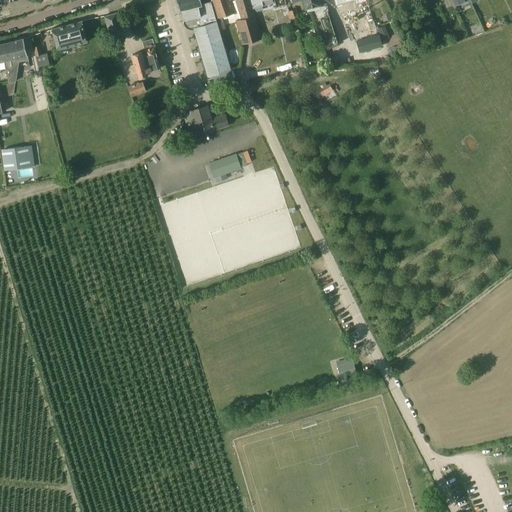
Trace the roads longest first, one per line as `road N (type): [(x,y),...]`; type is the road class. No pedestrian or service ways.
road 1 (residential): [(454,511),(262,115),(200,92),(170,0)]
road 2 (track): [(0,201),(142,164)]
